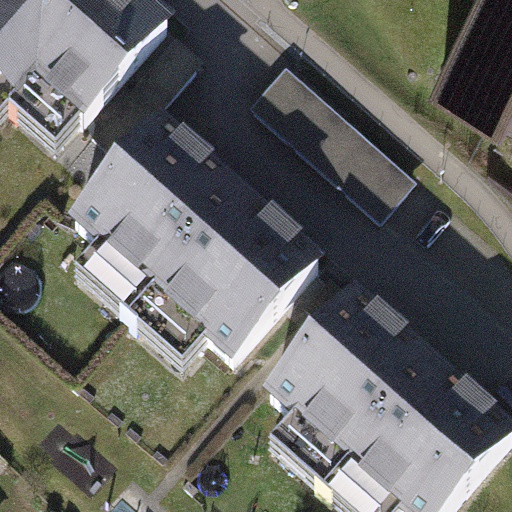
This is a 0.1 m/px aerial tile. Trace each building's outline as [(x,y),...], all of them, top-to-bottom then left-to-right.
[(140,0),(0,0),(0,20),(64,81),(140,0)] [(511,0),(461,0),(419,90),(482,144),(511,153),(511,0)] [(190,45),(169,26),(93,106),(114,126),(190,45)] [(400,186),(315,105),(293,128),(378,209),(400,186)] [(339,241),(201,109),(111,203),(249,335),(339,241)] [(463,511),(511,465),(511,385),(409,279),(319,366),(460,511),(463,511)]
